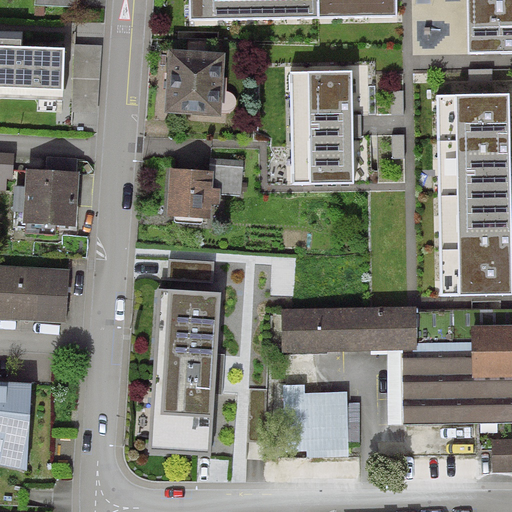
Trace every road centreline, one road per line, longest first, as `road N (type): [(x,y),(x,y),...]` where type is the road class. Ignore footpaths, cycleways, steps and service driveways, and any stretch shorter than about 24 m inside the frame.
road 1 (residential): [(95,507),(511,503)]
road 2 (residential): [(105,344),(119,149)]
road 3 (residential): [(95,507),(105,344)]
road 4 (residential): [(119,149),(130,0)]
